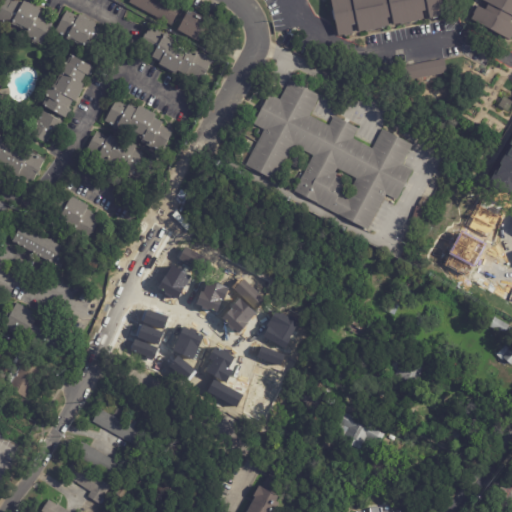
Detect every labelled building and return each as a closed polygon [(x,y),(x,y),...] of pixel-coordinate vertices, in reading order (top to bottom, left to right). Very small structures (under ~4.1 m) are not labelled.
[(41,43),(27,36),(29,32),(25,30),(26,28),(17,23),(14,28),(1,22),(2,20),(0,19),(0,12),(1,11),(0,10),(0,8),(2,5),(3,6),(6,0),(14,0),(22,4),(24,1),(41,10),(40,12),(50,17),(48,20),(53,22),(48,30),(49,31),(47,35),(46,35),(41,43)] [(154,0),(160,3),(161,0),(171,0),(179,4),(175,11),(179,13),(172,26),(130,2),(131,0),(154,0)] [(431,21),(429,13),(423,14),(425,22),(395,28),(393,20),(388,21),(390,29),(360,36),(358,26),(352,27),(354,36),(339,39),(331,0),(346,0),(347,1),(353,0),(442,0),(446,18),(431,21)] [(511,20),(510,24),(511,25),(511,37),(509,43),(471,21),(479,7),(486,10),(489,4),(481,0),(511,0),(511,20)] [(189,10),(211,21),(200,42),(178,30),(189,10)] [(65,14),(71,18),(72,16),(77,19),(79,15),(96,25),(94,28),(99,31),(98,33),(103,36),(94,53),(86,49),(85,51),(82,49),(83,48),(80,46),(81,42),(72,37),(70,40),(67,39),(66,40),(63,38),(64,36),(55,31),(65,14)] [(169,35),(167,38),(176,43),(174,46),(179,48),(180,46),(185,48),(184,50),(188,52),(189,50),(193,52),(195,50),(199,52),(212,60),(208,67),(209,68),(207,73),(206,72),(201,81),(187,73),(186,75),(178,70),(176,74),(170,70),(169,71),(159,66),(160,63),(152,58),(147,55),(148,54),(138,48),(151,25),(160,29),(159,30),(169,35)] [(42,104),(47,96),(44,95),(49,86),(52,88),(54,84),(57,86),(62,76),(59,74),(64,66),(62,65),(64,61),(69,64),(71,59),(69,58),(71,54),(95,68),(90,76),(86,74),(82,82),(86,85),(76,102),(73,100),(69,108),(72,110),(67,119),(42,105),(42,104)] [(445,60),(448,73),(404,81),(402,67),(445,59),(445,60)] [(305,87),(321,96),(310,116),(329,126),(335,116),(359,129),(354,139),(373,149),(384,129),(413,145),(403,165),(414,171),(398,200),(388,194),(368,231),(295,191),(314,156),(295,146),(276,181),(246,165),(265,130),(254,124),(270,94),(281,100),(291,80),(305,87)] [(128,107),(129,105),(137,110),(139,107),(156,116),(154,119),(163,124),(160,128),(165,131),(165,132),(171,136),(162,153),(141,142),(144,138),(128,129),(127,131),(122,127),(120,131),(117,129),(116,130),(113,128),(114,126),(105,121),(115,104),(121,107),(122,106),(127,109),(128,107)] [(47,144),(27,132),(33,121),(36,122),(43,111),(63,122),(57,134),(54,132),(47,144)] [(0,167),(0,135),(9,140),(8,144),(25,153),(27,149),(41,156),(40,158),(44,161),(40,169),(41,169),(39,174),(38,174),(34,182),(19,174),(18,177),(0,167)] [(112,137),(118,141),(119,138),(137,147),(135,150),(143,155),(141,158),(146,161),(145,163),(151,166),(144,180),(133,174),(131,178),(122,173),(123,170),(107,161),(105,163),(86,153),(95,136),(101,139),(102,137),(107,140),(109,136),(112,137)] [(423,196),(430,199),(425,208),(419,204),(423,196)] [(71,198),(88,207),(87,209),(92,212),(91,213),(96,216),(95,218),(100,220),(87,244),(72,236),(75,229),(59,220),(71,198)] [(0,204),(5,207),(6,206),(9,207),(0,224),(0,204)] [(418,206),(424,209),(416,226),(409,223),(418,206)] [(61,268),(12,242),(22,225),(70,251),(61,268)] [(85,290),(89,293),(84,302),(79,299),(85,290)] [(399,306),(395,315),(387,312),(391,302),(399,306)] [(9,313),(12,314),(17,304),(39,315),(33,325),(40,329),(45,318),(68,330),(60,344),(63,346),(57,358),(0,328),(0,326),(7,312),(9,313)] [(416,316),(422,320),(418,328),(411,324),(416,316)] [(510,326),(504,335),(490,327),(495,318),(510,326)] [(350,332),(354,322),(367,327),(363,337),(350,332)] [(511,344),(511,366),(509,362),(505,366),(500,362),(503,360),(498,355),(503,349),(500,347),(505,342),(507,344),(509,342),(511,344)] [(44,367),(26,399),(6,388),(9,382),(7,381),(16,365),(13,364),(19,354),(44,367)] [(413,385),(395,376),(397,372),(391,369),(396,359),(402,362),(404,359),(426,369),(417,387),(413,385)] [(310,408),(299,403),(306,391),(322,401),(316,412),(310,408)] [(130,443),(94,423),(100,410),(128,426),(132,419),(138,422),(134,429),(144,434),(137,447),(130,443)] [(345,414),(356,420),(358,417),(374,426),(372,428),(386,435),(379,449),(365,443),(361,451),(344,442),(345,441),(341,439),(345,431),(334,425),(341,412),(345,414)] [(90,448),(126,467),(118,480),(75,456),(82,443),(90,448)] [(100,504),(100,505),(89,498),(92,493),(66,476),(74,463),(111,487),(103,499),(105,501),(102,505),(100,504)] [(282,483),(270,477),(276,465),(288,471),(282,483)] [(282,487),(276,497),(283,501),(276,511),(249,511),(257,499),(254,498),(261,488),(262,489),(268,479),(282,487)] [(66,510),(68,511),(42,511),(49,501),(57,506),(58,505),(66,510)]
